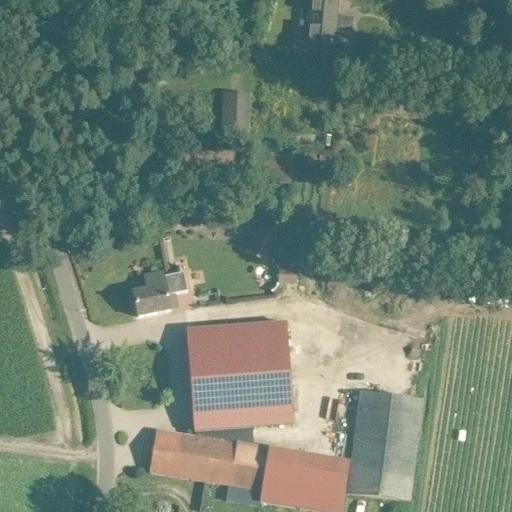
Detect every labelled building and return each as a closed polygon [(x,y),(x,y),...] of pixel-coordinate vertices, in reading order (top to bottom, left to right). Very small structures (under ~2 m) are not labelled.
[(353,18),(336,17),(337,0),(310,0),(307,45),(351,48),(353,18)] [(225,99),(223,142),(251,143),(253,100),(225,99)] [(254,242),(272,251),(281,236),(262,226),(254,242)] [(278,269),(278,285),(296,286),(297,270),(278,269)] [(163,272),(144,276),(147,290),(133,292),(138,318),(169,312),(167,297),(187,292),(182,272),(164,275),(163,272)] [(194,429),(194,434),(293,427),(286,324),(187,331),(194,429)] [(420,400),(359,393),(347,496),(408,503),(420,400)] [(157,432),(150,475),(261,493),(268,450),(157,432)]
